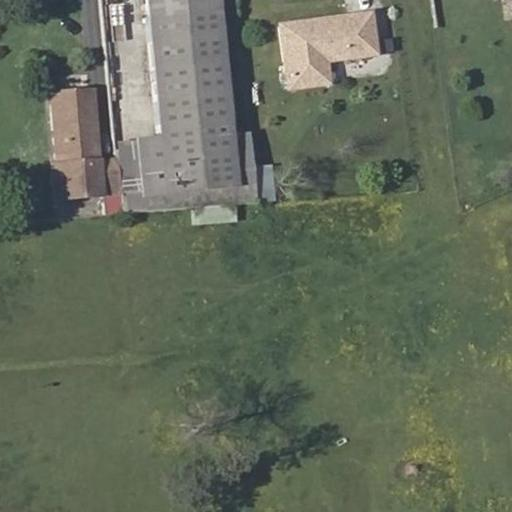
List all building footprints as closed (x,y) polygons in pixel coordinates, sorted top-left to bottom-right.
[(250,168),(247,134),(228,136),(214,0),(142,0),(157,141),(134,144),(141,212),(254,204),(254,203),(250,168)] [(373,55),(368,15),(277,26),(286,89),(326,84),(323,61),(373,55)] [(91,101),(90,92),(49,95),(50,104),(91,101)] [(96,162),(91,101),(50,104),(55,166),(50,166),(52,200),(100,195),(118,194),(115,161),(96,162)] [(141,212),(134,144),(114,147),(115,161),(118,194),(120,209),(120,214),(141,212)] [(273,201),(270,166),(250,168),(254,203),(273,201)] [(120,209),(118,194),(100,195),(102,211),(120,209)]
